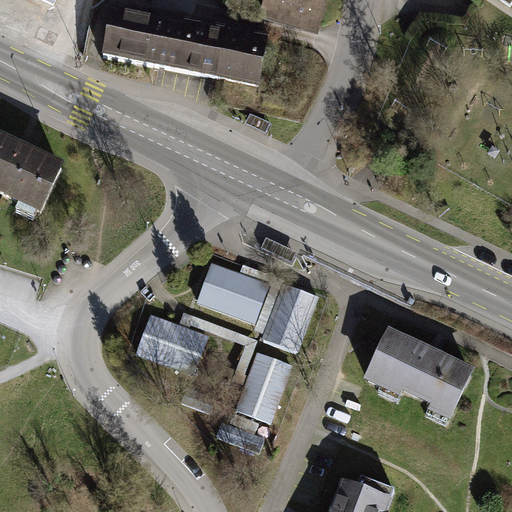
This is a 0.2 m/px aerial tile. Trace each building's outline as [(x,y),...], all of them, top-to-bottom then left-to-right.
[(331,0),(264,0),(258,18),(319,38),(331,0)] [(188,29),(113,17),(105,62),(264,91),(271,39),(189,23),(188,29)] [(62,174),(0,145),(0,201),(40,220),(62,174)] [(271,286),(214,266),(199,308),(256,327),(271,286)] [(324,296),(287,285),(266,340),(301,354),(324,296)] [(212,338),(152,319),(137,361),(197,378),(212,338)] [(480,368),(388,327),(361,382),(455,421),(480,368)] [(294,367),(258,356),(235,410),(273,423),(294,367)] [(260,459),(268,442),(227,424),(219,441),(260,459)] [(403,511),(409,498),(339,476),(323,511),(403,511)]
